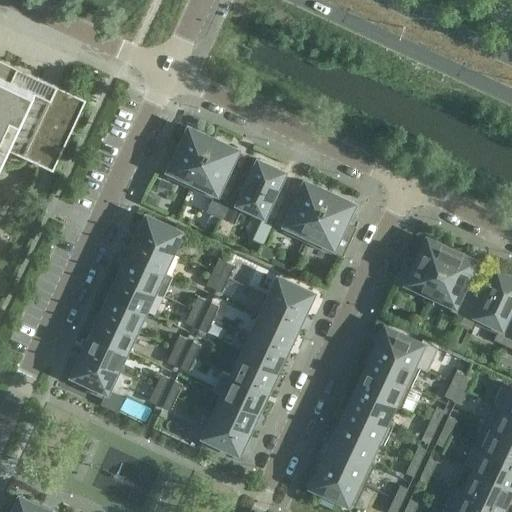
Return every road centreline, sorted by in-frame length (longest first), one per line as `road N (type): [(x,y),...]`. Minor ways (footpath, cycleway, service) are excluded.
road 1 (residential): [(6,440),(170,74)]
road 2 (residential): [(413,188),(260,511)]
road 3 (residential): [(413,188),(170,74)]
road 4 (tertiary): [(299,0),(511,97)]
road 5 (residential): [(170,74),(9,0)]
road 6 (tertiary): [(511,57),(386,0)]
